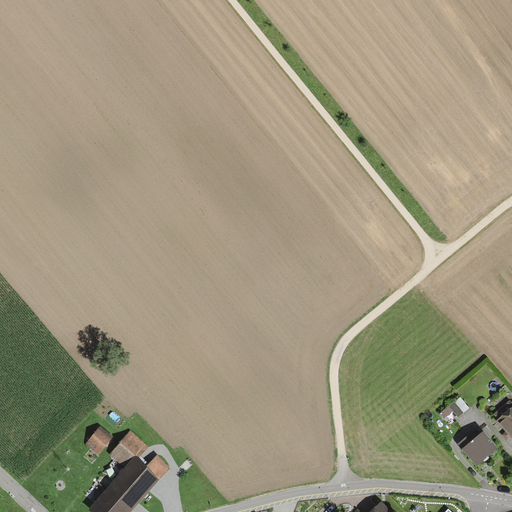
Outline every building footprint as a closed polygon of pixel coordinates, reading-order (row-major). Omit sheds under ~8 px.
[(460,398),(440,414),(444,419),(453,411),(458,417),(469,408),(460,398)] [(494,414),(501,422),(499,425),(511,440),(511,405),(510,402),(494,414)] [(100,426),(86,444),(99,455),(113,437),(100,426)] [(477,469),(493,453),(499,448),(483,431),(475,438),(470,433),(458,444),(463,449),(461,451),(477,469)] [(137,457),(146,448),(131,434),(112,455),(124,466),(85,508),(89,511),(128,511),(170,469),(156,457),(147,467),(137,457)] [(387,511),(377,503),(368,511),(362,511),(357,508),(353,511),(387,511)]
